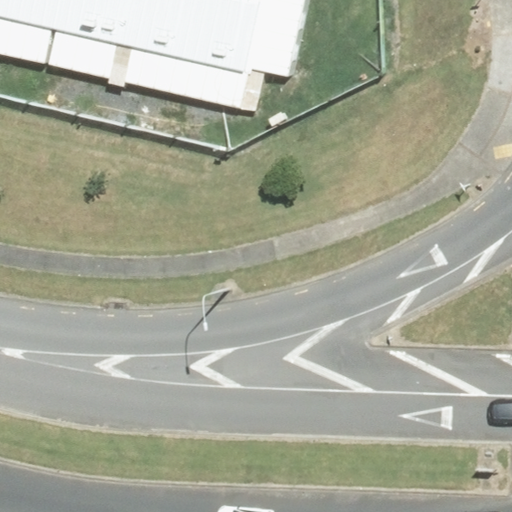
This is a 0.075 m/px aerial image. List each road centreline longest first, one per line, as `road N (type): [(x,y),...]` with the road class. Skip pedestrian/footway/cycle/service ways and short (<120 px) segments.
road 1 (primary): [(0,333),(212,333),(276,322),(335,306),(431,256),(511,200)]
road 2 (unclassified): [(0,364),(96,399),(511,416)]
road 3 (unclassified): [(137,511),(0,498)]
